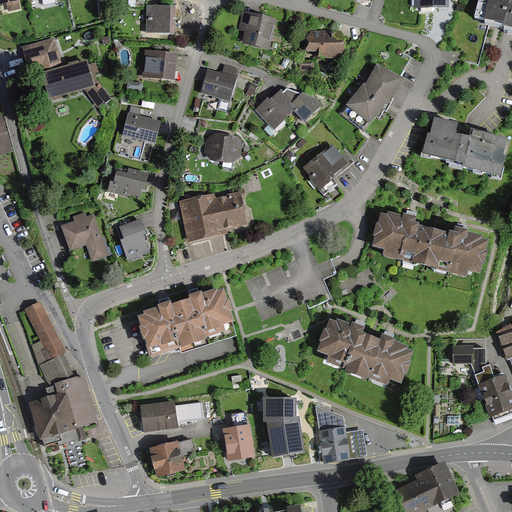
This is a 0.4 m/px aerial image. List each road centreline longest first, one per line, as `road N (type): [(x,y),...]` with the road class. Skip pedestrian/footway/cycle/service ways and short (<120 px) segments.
road 1 (residential): [(168,276),(293,235),(348,205),(431,70),(430,50)]
road 2 (residential): [(168,276),(160,194),(194,52),(212,9),(227,0)]
road 3 (residential): [(82,320),(34,208),(0,87)]
road 4 (residential): [(142,502),(82,320)]
road 5 (tertiary): [(142,502),(326,476)]
road 6 (residential): [(264,0),(420,40),(430,50)]
road 7 (tertiary): [(326,476),(465,455)]
